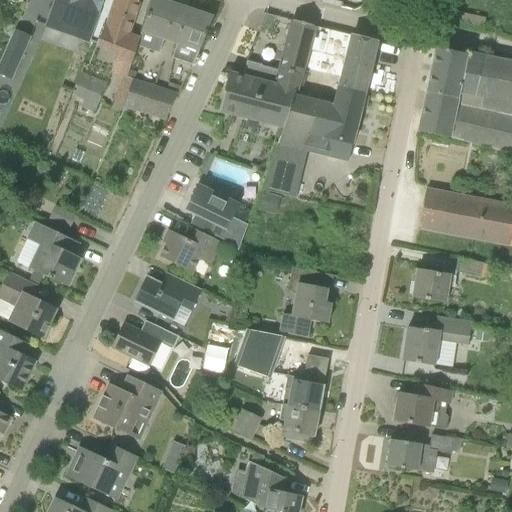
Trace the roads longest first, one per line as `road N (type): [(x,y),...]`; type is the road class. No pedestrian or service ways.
road 1 (residential): [(9,511),(94,313),(201,99),(236,0)]
road 2 (residential): [(334,511),(414,56),(416,33),(387,7)]
road 3 (residential): [(387,7),(379,24),(366,25),(258,0)]
